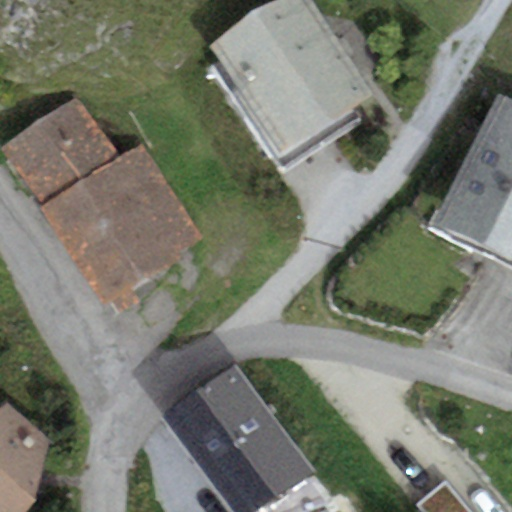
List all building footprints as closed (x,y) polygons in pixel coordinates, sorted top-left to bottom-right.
[(373,91),(313,0),(271,0),(252,9),(210,46),(279,152),(373,91)] [(511,102),(499,96),(434,222),(511,261),(511,102)] [(76,99),(1,148),(38,204),(34,207),(102,310),(110,304),(117,314),(138,301),(131,290),(180,258),(177,253),(199,238),(139,147),(117,162),(76,99)] [(233,382),(172,426),(233,511),(265,511),(305,483),(233,382)] [(0,406),(0,511),(34,511),(50,439),(6,402),(0,406)] [(472,511),(446,481),(416,505),(421,511),(472,511)]
